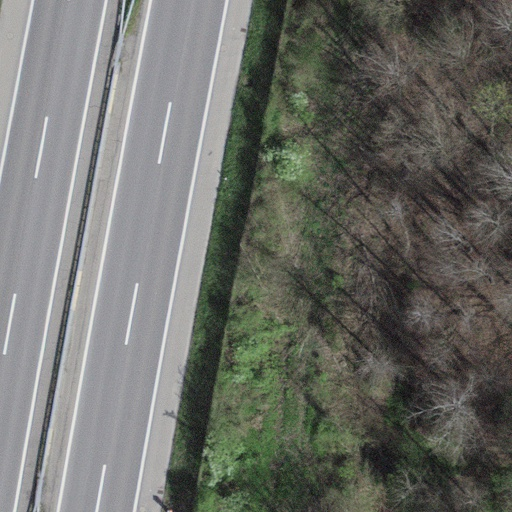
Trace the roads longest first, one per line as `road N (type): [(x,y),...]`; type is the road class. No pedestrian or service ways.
road 1 (motorway): [(98,511),(190,0)]
road 2 (motorway): [(70,0),(0,392)]
